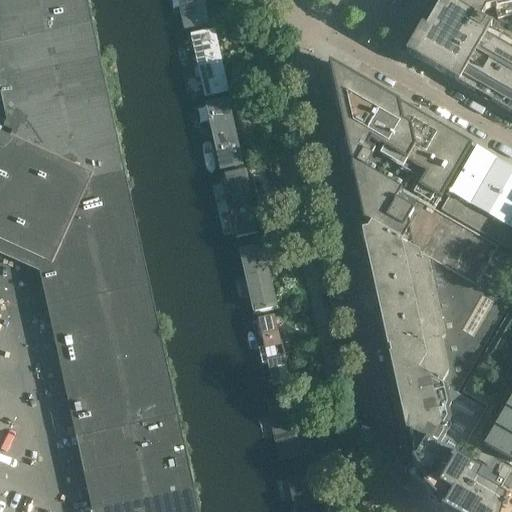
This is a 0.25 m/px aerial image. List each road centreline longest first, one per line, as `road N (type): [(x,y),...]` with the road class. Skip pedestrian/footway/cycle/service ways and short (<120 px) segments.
road 1 (residential): [(404,511),(297,33)]
road 2 (unclassified): [(511,149),(297,33)]
